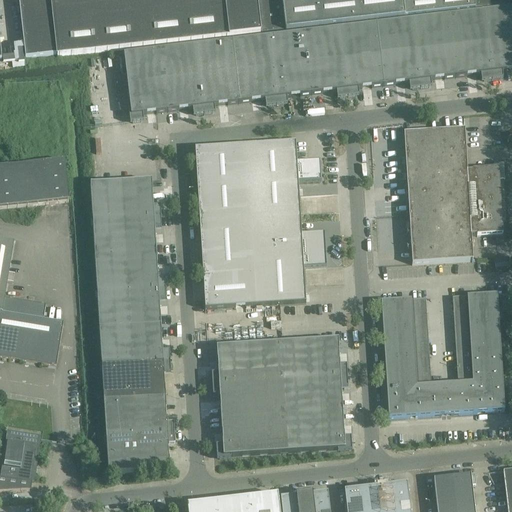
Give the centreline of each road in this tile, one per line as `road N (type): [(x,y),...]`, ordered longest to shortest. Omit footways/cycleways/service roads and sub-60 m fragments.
road 1 (unclassified): [(198,486),(175,144),(184,130),(350,114)]
road 2 (unclassified): [(373,468),(350,114)]
road 3 (unclassified): [(198,486),(373,468)]
road 4 (unknown): [(187,320),(362,310)]
road 5 (unclassified): [(350,114),(511,96)]
road 6 (unknown): [(369,418),(390,424),(511,413)]
road 7 (unknown): [(175,144),(120,137),(110,59)]
road 8 (unclassified): [(78,511),(96,499),(198,486)]
